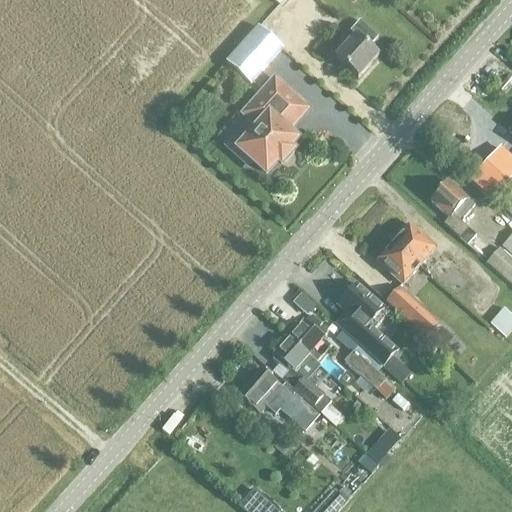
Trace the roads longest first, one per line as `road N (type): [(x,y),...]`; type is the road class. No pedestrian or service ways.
road 1 (unclassified): [(59,511),(511,5)]
road 2 (unknown): [(363,172),(491,298)]
road 3 (unknown): [(316,14),(294,42),(301,59),(391,141)]
road 4 (track): [(0,358),(109,456)]
